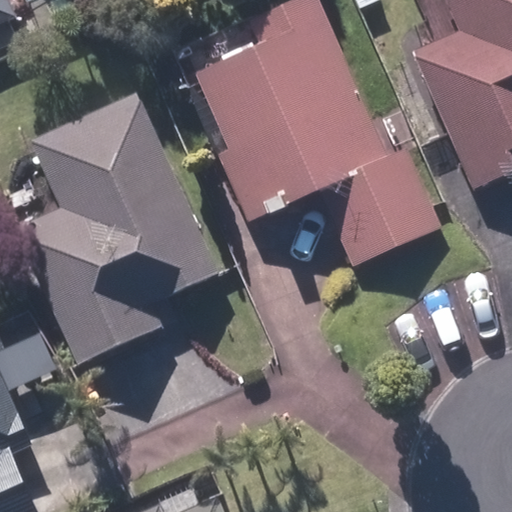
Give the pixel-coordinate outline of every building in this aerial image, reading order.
[(0,0),(0,20),(11,15),(4,0),(0,0)] [(511,0),(452,0),(468,41),(427,56),(470,172),(511,156),(511,0)] [(326,15),(203,68),(254,187),(305,165),(343,251),(416,219),(326,15)] [(140,97),(45,135),(69,194),(23,213),(81,356),(162,323),(151,296),(211,272),(140,97)] [(0,511),(19,511),(25,509),(2,458),(31,447),(0,365),(0,335),(5,333),(0,323),(0,511)]
